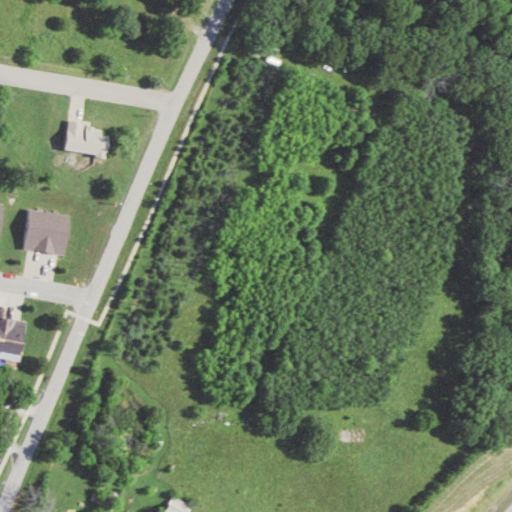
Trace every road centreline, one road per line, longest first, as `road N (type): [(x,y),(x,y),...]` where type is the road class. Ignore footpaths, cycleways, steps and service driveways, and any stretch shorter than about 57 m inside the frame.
road 1 (residential): [(0,511),(232,0)]
road 2 (residential): [(0,74),(182,104)]
